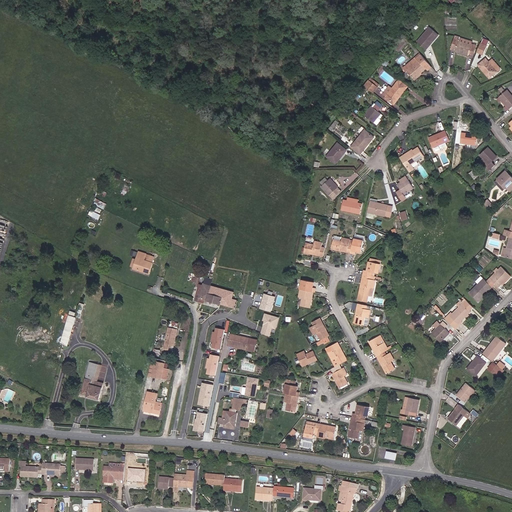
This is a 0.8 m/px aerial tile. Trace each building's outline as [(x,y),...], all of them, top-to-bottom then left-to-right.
[(437,34),(430,27),(417,42),(426,50),(435,39),(434,38),(437,34)] [(469,53),(472,44),(473,42),(460,38),(460,37),(455,36),(451,49),(455,50),(455,51),(469,55),(469,53)] [(403,38),(395,46),(399,49),(406,41),(403,38)] [(484,54),(487,46),(481,43),(477,51),(484,54)] [(430,65),(421,55),(418,57),(417,56),(415,57),(416,57),(403,68),(406,72),(407,71),(414,79),(421,73),(426,69),(430,65)] [(500,68),(497,64),(494,66),(494,65),(493,66),(489,62),(486,59),(478,65),(489,78),(500,68)] [(380,85),(371,78),(369,80),(378,87),(380,85)] [(378,87),(369,80),(364,86),(373,93),(378,87)] [(408,87),(399,80),(393,88),(389,85),(382,94),(386,97),(393,103),(397,98),(398,99),(408,87)] [(511,106),(511,95),(508,90),(500,97),(509,108),(510,109),(511,106)] [(509,108),(500,97),(498,99),(500,102),(501,101),(506,106),(504,107),(507,110),(509,108)] [(381,113),(372,106),(364,116),(373,123),(374,122),(381,113)] [(374,137),(365,130),(351,147),(360,154),(374,137)] [(450,140),(446,131),(429,138),(433,147),(439,145),(440,148),(447,146),(446,142),(450,140)] [(476,145),(478,135),(462,133),(461,134),(460,142),(460,143),(476,145)] [(346,150),(338,143),(327,157),(334,163),(339,157),(340,158),(346,150)] [(424,156),(418,147),(412,151),(411,150),(400,158),(409,172),(414,169),(411,164),(424,156)] [(497,157),(488,148),(480,155),(483,158),(489,164),(486,167),(485,167),(489,171),(495,166),(492,162),(497,157)] [(489,164),(483,158),(481,161),(486,167),(489,164)] [(511,177),(511,176),(509,178),(504,173),(497,179),(498,179),(506,188),(509,191),(511,188),(511,177)] [(341,191),(330,179),(328,180),(323,185),(322,186),(333,199),(341,191)] [(413,188),(407,179),(401,182),(397,185),(400,190),(396,193),(402,201),(413,194),(410,190),(413,188)] [(506,188),(498,179),(495,182),(503,190),(506,188)] [(107,206),(96,200),(94,203),(105,209),(107,206)] [(360,214),(362,204),(358,203),(347,201),(343,200),(341,210),(360,214)] [(492,205),(488,200),(484,204),(488,208),(492,205)] [(387,211),(388,205),(377,203),(370,201),(368,212),(390,217),(391,213),(387,211)] [(91,210),(89,214),(99,219),(102,215),(98,213),(100,208),(98,207),(95,211),(94,211),(94,212),(91,210)] [(408,219),(406,212),(400,213),(402,221),(408,219)] [(511,237),(510,237),(507,249),(504,248),(501,256),(511,258),(511,237)] [(351,253),(354,241),(350,240),(342,238),(341,242),(333,240),(331,249),(351,253)] [(361,252),(363,241),(354,239),(354,241),(351,253),(355,254),(356,251),(361,252)] [(323,256),(325,248),(322,247),(322,243),(314,241),(314,245),(306,243),(304,252),(323,256)] [(149,273),(154,257),(139,252),(134,269),(149,273)] [(378,273),(381,261),(377,260),(377,263),(369,261),(367,271),(364,270),(364,274),(371,276),(372,272),(378,273)] [(491,280),(502,268),(501,267),(499,270),(497,268),(494,271),(496,273),(490,278),(491,280)] [(510,276),(502,268),(491,280),(495,284),(498,287),(502,284),(510,276)] [(372,296),(375,280),(374,280),(375,276),(371,276),(364,274),(358,299),(367,301),(368,296),(372,296)] [(211,285),(213,278),(201,275),(195,301),(205,303),(205,300),(236,308),(238,300),(234,299),(236,291),(211,285)] [(487,282),(481,276),(476,281),(478,284),(470,292),(478,301),(492,287),(487,282)] [(503,285),(511,277),(510,276),(502,284),(503,285)] [(495,284),(491,280),(490,278),(487,282),(492,287),(495,284)] [(313,288),(314,282),(302,280),(300,289),(313,292),(315,292),(315,288),(313,288)] [(310,308),(313,292),(300,289),(299,297),(303,298),(301,306),(310,308)] [(261,306),(262,301),(255,299),(251,313),(255,314),(257,305),(261,306)] [(469,310),(463,304),(464,303),(461,300),(457,304),(460,307),(452,314),(447,320),(454,328),(471,312),(469,310)] [(473,307),(467,301),(464,303),(463,304),(469,310),(473,307)] [(368,318),(371,306),(359,304),(354,323),(363,325),(365,317),(368,318)] [(70,311),(68,315),(60,344),(68,346),(76,317),(74,317),(76,313),(70,311)] [(277,329),(280,316),(265,313),(261,333),(271,335),(273,328),(277,329)] [(329,336),(320,318),(312,322),(314,325),(310,327),(314,335),(317,333),(321,340),(323,339),(328,337),(329,336)] [(173,346),(178,324),(170,322),(164,348),(171,350),(171,345),(173,346)] [(445,328),(441,325),(441,324),(432,333),(441,342),(450,333),(445,328)] [(212,346),(222,348),(225,328),(215,327),(212,346)] [(255,350),(257,340),(230,334),(227,346),(232,347),(233,345),(255,350)] [(387,348),(381,336),(377,338),(377,337),(369,341),(377,356),(384,352),(388,350),(387,348)] [(506,343),(497,336),(483,354),(492,361),(506,343)] [(347,360),(337,343),(326,349),(336,367),(347,360)] [(317,359),(313,351),(306,355),(304,351),(296,355),(303,367),(317,359)] [(394,360),(390,353),(386,355),(384,352),(377,356),(387,373),(395,369),(391,362),(394,360)] [(210,353),(206,367),(208,368),(207,373),(216,375),(220,355),(210,353)] [(486,362),(478,356),(467,369),(476,376),(486,362)] [(170,369),(164,368),(165,363),(155,361),(152,376),(168,380),(170,369)] [(95,376),(98,364),(90,362),(81,395),(99,399),(103,383),(97,382),(92,380),(93,376),(95,376)] [(503,369),(497,365),(494,362),(490,366),(501,374),(504,370),(503,369)] [(97,382),(102,365),(98,364),(95,376),(93,376),(92,380),(97,382)] [(501,374),(490,366),(488,369),(499,376),(501,374)] [(348,384),(344,377),(347,375),(343,368),(342,369),(334,373),(332,374),(340,388),(348,384)] [(256,393),(259,378),(248,376),(247,384),(248,385),(247,386),(247,387),(245,395),(255,397),(255,393),(256,393)] [(297,392),(298,386),(295,386),(296,381),(285,379),(284,383),(286,384),(284,393),(286,394),(299,396),(299,392),(297,392)] [(210,406),(214,384),(203,381),(198,403),(210,406)] [(475,390),(466,383),(457,395),(465,402),(467,398),(468,399),(475,390)] [(160,414),(162,403),(156,402),(157,394),(148,392),(144,411),(160,414)] [(295,412),(299,396),(286,394),(284,402),(288,402),(286,410),(295,412)] [(235,426),(237,413),(236,413),(237,410),(241,410),(242,404),(246,404),(247,399),(243,399),(238,398),(234,397),(232,409),(233,409),(232,412),(227,411),(226,418),(223,418),(219,417),(218,424),(225,425),(224,427),(234,429),(234,426),(235,426)] [(416,416),(420,400),(409,398),(406,410),(404,409),(403,413),(416,416)] [(368,416),(369,407),(358,404),(356,414),(354,413),(353,417),(361,419),(361,415),(365,416),(368,416)] [(471,414),(460,405),(449,419),(457,426),(457,425),(460,428),(471,414)] [(479,414),(473,409),(471,413),(477,418),(479,414)] [(195,430),(206,431),(208,412),(196,411),(195,430)] [(363,431),(365,419),(364,419),(361,419),(353,417),(349,437),(358,438),(359,430),(363,431)] [(318,435),(320,425),(316,424),(316,423),(307,422),(303,439),(314,441),(315,434),(318,435)] [(335,436),(336,427),(320,424),(320,425),(318,435),(318,436),(333,439),(334,436),(335,436)] [(412,446),(416,427),(403,425),(402,428),(405,429),(402,444),(412,446)] [(396,451),(387,450),(385,457),(394,459),(396,451)] [(10,472),(10,460),(0,459),(0,472),(5,473),(5,471),(10,472)] [(94,471),(94,460),(76,459),(76,470),(94,471)] [(65,474),(65,467),(61,466),(61,465),(45,464),(45,460),(43,460),(42,474),(60,475),(60,474),(65,474)] [(42,475),(42,467),(40,467),(26,466),(26,462),(20,461),(20,467),(22,467),(22,476),(38,477),(38,474),(42,475)] [(125,470),(126,464),(121,464),(110,464),(110,467),(105,467),(104,476),(105,476),(104,483),(113,483),(113,479),(113,477),(125,478),(125,470)] [(141,469),(141,467),(130,466),(129,470),(128,470),(128,481),(145,482),(145,472),(141,471),(141,469)] [(194,486),(195,472),(188,471),(188,476),(175,475),(175,479),(174,488),(174,491),(179,492),(179,487),(179,485),(190,486),(190,485),(194,486)] [(225,479),(225,475),(206,474),(206,480),(205,484),(224,486),(225,479)] [(174,488),(175,479),(160,477),(159,488),(170,489),(170,487),(174,488)] [(242,492),(243,481),(225,479),(224,486),(224,491),(242,492)] [(350,511),(354,493),(355,494),(356,489),(357,485),(345,483),(345,487),(343,486),(340,500),(343,500),(342,505),(339,504),(338,510),(342,511),(341,511),(350,511)] [(274,496),(274,489),(257,487),(256,500),(261,500),(261,498),(269,499),(269,501),(273,501),(274,496)] [(293,498),(294,489),(274,487),(274,489),(274,496),(293,498)] [(321,501),(322,490),(305,489),(304,500),(321,501)] [(89,498),(83,498),(83,504),(86,504),(86,511),(89,511),(88,511),(102,511),(102,503),(89,503),(89,498)] [(55,511),(55,499),(43,499),(43,503),(40,503),(39,511),(55,511)]
